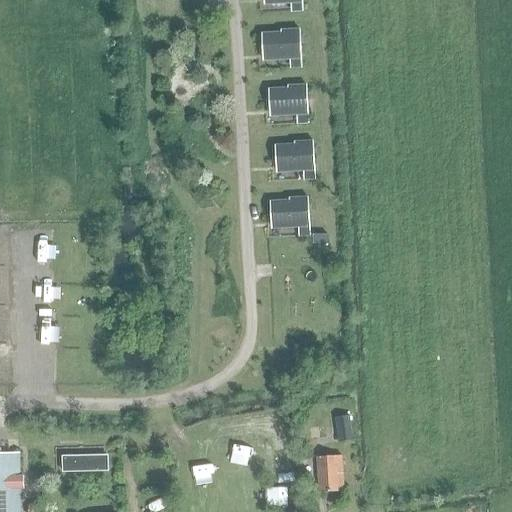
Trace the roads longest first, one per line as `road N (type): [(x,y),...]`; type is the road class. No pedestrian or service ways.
road 1 (track): [(159,403),(160,438),(129,439),(132,511)]
road 2 (track): [(129,439),(0,440)]
